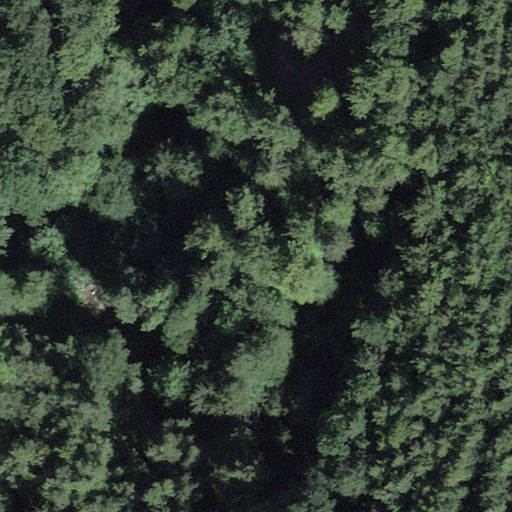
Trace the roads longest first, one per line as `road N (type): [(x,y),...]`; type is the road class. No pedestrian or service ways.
road 1 (track): [(373,511),(391,465),(398,328),(415,256),(422,43),(434,0)]
road 2 (track): [(362,0),(316,76),(303,84),(281,68),(296,0)]
